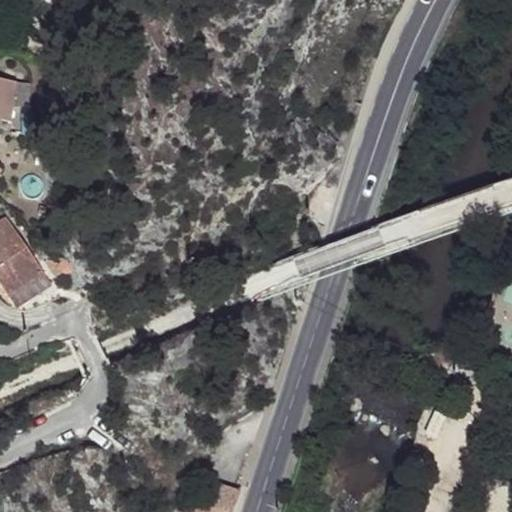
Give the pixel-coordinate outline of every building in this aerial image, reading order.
[(90,6),(73,9),(78,35),(94,31),(90,6)] [(21,75),(0,71),(0,72),(19,86),(21,75)] [(0,112),(15,115),(16,101),(19,86),(0,72),(0,112)] [(34,72),(21,75),(19,86),(17,100),(36,98),(34,72)] [(0,219),(0,279),(21,310),(55,289),(7,216),(0,219)] [(426,411),(417,430),(434,439),(444,417),(426,411)] [(230,511),(239,489),(207,478),(194,511),(230,511)]
